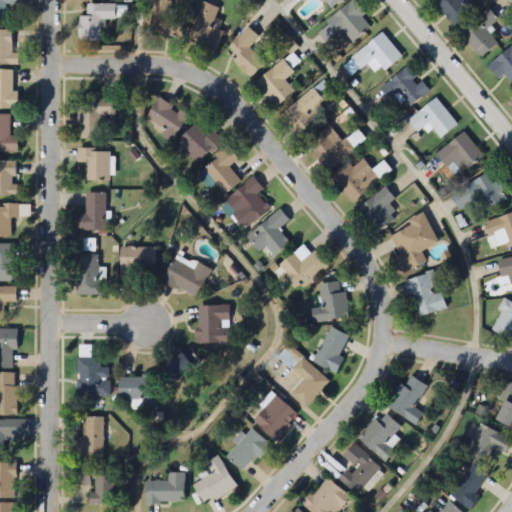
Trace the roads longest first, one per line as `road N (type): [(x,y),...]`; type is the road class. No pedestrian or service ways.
road 1 (residential): [(54,63),(173,65),(226,87),(377,273),(392,331),(380,373),(261,511)]
road 2 (residential): [(56,0),(46,511)]
road 3 (residential): [(392,0),(511,142)]
road 4 (residential): [(511,365),(391,343)]
